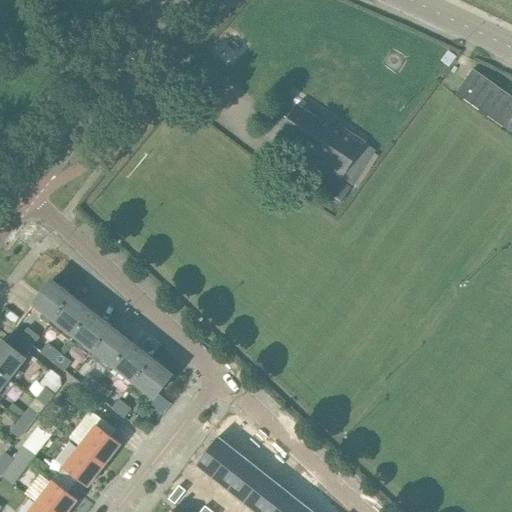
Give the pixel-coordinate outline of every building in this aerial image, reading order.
[(456,93),(503,127),(511,114),(511,96),(473,69),(456,93)] [(321,121),(296,104),(279,131),(304,148),(301,152),(323,167),(325,164),(334,171),(333,173),(352,186),(375,150),(324,117),(321,121)] [(284,165),(287,160),(274,150),(265,163),(278,172),(283,166),(283,165),(284,165)] [(337,177),(328,191),(343,201),(351,187),(337,177)] [(41,318),(49,324),(71,297),(50,281),(34,302),(46,311),(41,318)] [(69,340),(91,313),(71,297),(49,324),(69,340)] [(111,328),(91,313),(69,340),(89,355),(111,328)] [(28,328),(21,336),(33,346),(40,337),(28,328)] [(109,371),(131,344),(111,328),(89,355),(109,371)] [(17,367),(25,358),(3,341),(0,345),(0,371),(14,382),(22,371),(17,367)] [(41,352),(53,361),(59,353),(48,343),(41,352)] [(129,387),(150,360),(131,344),(109,371),(129,387)] [(59,353),(53,361),(65,371),(71,362),(59,353)] [(171,376),(150,360),(129,387),(138,394),(143,387),(155,396),(171,376)] [(45,387),(36,398),(46,406),(54,396),(62,386),(61,377),(50,369),(39,383),(45,387)] [(0,371),(0,400),(14,383),(20,388),(20,387),(14,382),(0,371)] [(81,383),(92,393),(99,384),(88,375),(81,383)] [(111,393),(99,384),(92,393),(104,402),(111,393)] [(119,400),(112,408),(124,418),(131,409),(119,400)] [(21,420),(30,427),(38,415),(30,409),(21,420)] [(79,445),(104,465),(121,444),(111,436),(116,429),(100,417),(79,445)] [(44,419),(23,447),(34,456),(56,428),(44,419)] [(20,439),(30,427),(21,420),(11,432),(20,439)] [(218,437),(196,464),(212,477),(234,449),(218,437)] [(79,445),(57,474),(72,486),(78,479),(87,487),(104,465),(79,445)] [(23,447),(13,460),(15,461),(6,473),(4,476),(13,484),(34,456),(23,447)] [(234,449),(212,477),(228,489),(250,462),(234,449)] [(4,453),(0,458),(0,467),(6,473),(15,461),(13,460),(4,453)] [(250,462),(228,489),(244,502),(266,474),(250,462)] [(72,486),(57,474),(35,501),(49,511),(67,511),(77,499),(68,492),(72,486)] [(266,474),(244,502),(256,511),(262,511),(282,487),(266,474)] [(179,485),(169,499),(175,504),(186,491),(179,485)] [(282,487),(262,511),(288,511),(298,500),(282,487)] [(313,511),(298,500),(288,511),(313,511)] [(49,511),(35,501),(27,511),(49,511)]
